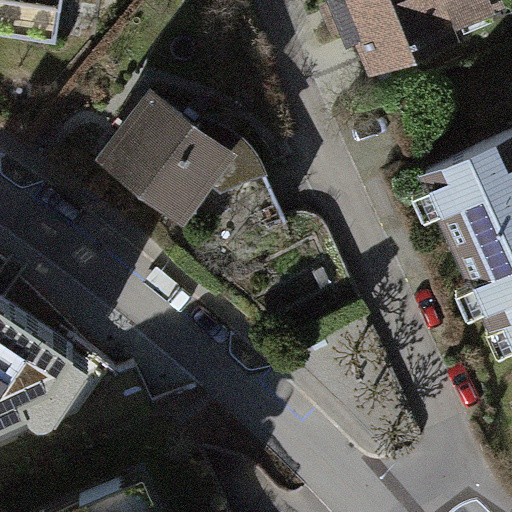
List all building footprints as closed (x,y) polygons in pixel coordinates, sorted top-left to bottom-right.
[(61,0),(0,0),(0,40),(54,49),(61,0)] [(326,0),(361,89),(458,52),(453,39),(502,20),(494,0),(326,0)] [(152,91),(107,152),(168,197),(168,210),(193,207),(191,194),(206,175),(222,186),(263,167),(254,148),(240,133),(223,122),(204,114),(196,124),(152,91)] [(511,145),(412,189),(479,339),(486,336),(511,393),(511,145)] [(0,379),(9,369),(25,383),(57,348),(0,296),(0,379)] [(164,511),(160,504),(141,511),(139,511),(131,494),(123,475),(39,511),(164,511)]
